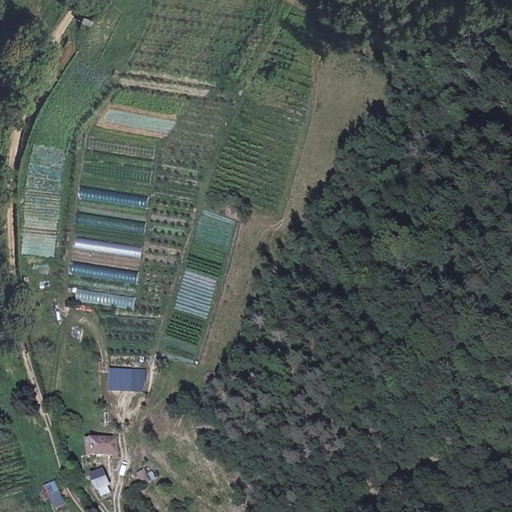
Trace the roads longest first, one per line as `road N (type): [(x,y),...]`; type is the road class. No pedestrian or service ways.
road 1 (track): [(84,511),(60,471),(9,295),(8,193),(17,128),(62,22),(80,0)]
road 2 (track): [(49,436),(62,334),(68,319),(86,319),(102,341),(105,400),(122,417),(127,465),(118,511)]
